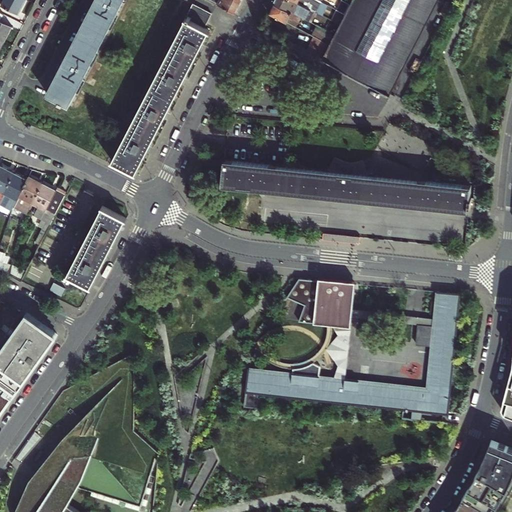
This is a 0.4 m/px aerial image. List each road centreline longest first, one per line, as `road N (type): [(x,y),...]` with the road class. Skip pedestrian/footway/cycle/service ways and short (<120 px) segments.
road 1 (residential): [(154,202),(246,248),(505,277)]
road 2 (residential): [(240,27),(372,102),(365,110),(205,96)]
road 3 (residential): [(0,131),(154,202)]
road 4 (residential): [(85,327),(0,446)]
road 5 (residential): [(154,202),(85,327)]
road 6 (residential): [(505,277),(481,416)]
